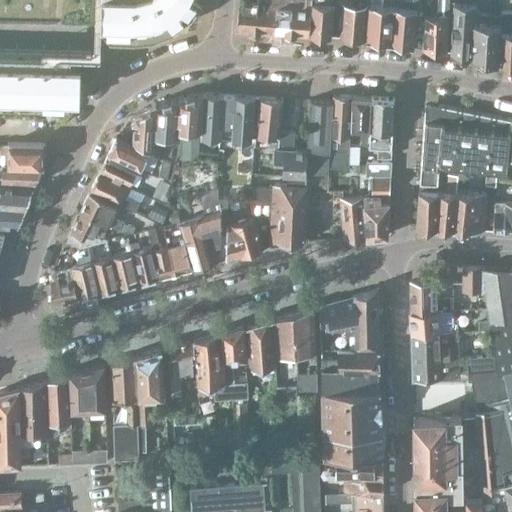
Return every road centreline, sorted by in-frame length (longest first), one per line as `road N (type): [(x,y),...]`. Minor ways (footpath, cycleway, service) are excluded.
road 1 (residential): [(10,348),(398,249)]
road 2 (residential): [(218,59),(148,74),(97,114),(66,169),(28,271),(10,348)]
road 3 (residential): [(410,73),(218,59)]
road 4 (residential): [(398,249),(410,73)]
